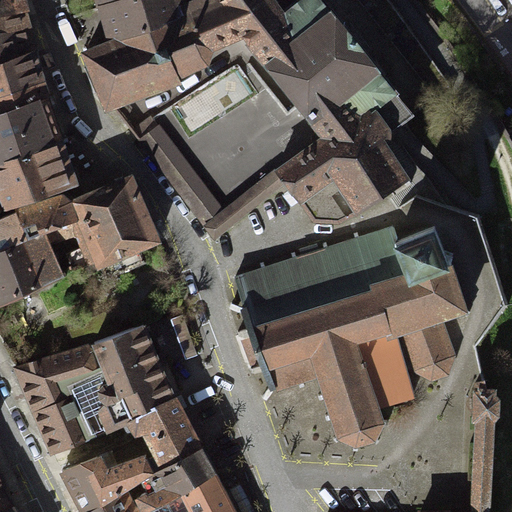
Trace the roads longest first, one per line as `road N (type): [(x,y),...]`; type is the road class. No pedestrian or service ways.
road 1 (residential): [(196,270),(177,220),(140,164),(84,107),(44,0)]
road 2 (residential): [(196,270),(288,511)]
